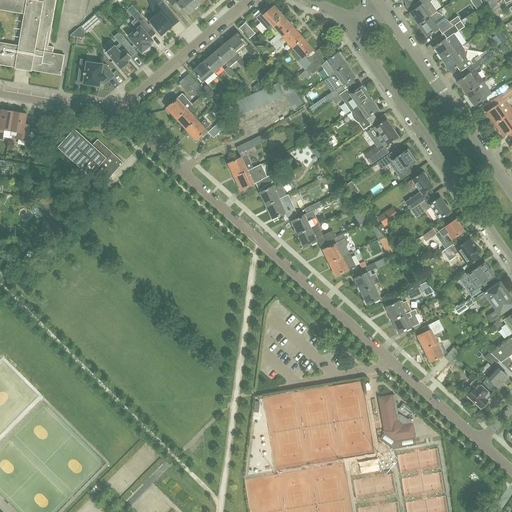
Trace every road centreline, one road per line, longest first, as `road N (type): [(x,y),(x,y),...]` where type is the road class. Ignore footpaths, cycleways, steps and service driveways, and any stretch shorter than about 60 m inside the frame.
road 1 (unclassified): [(476,441),(259,244)]
road 2 (residential): [(511,257),(345,23)]
road 3 (residential): [(511,194),(376,1)]
road 4 (residential): [(259,244),(115,112)]
road 5 (unclassified): [(115,112),(252,0)]
